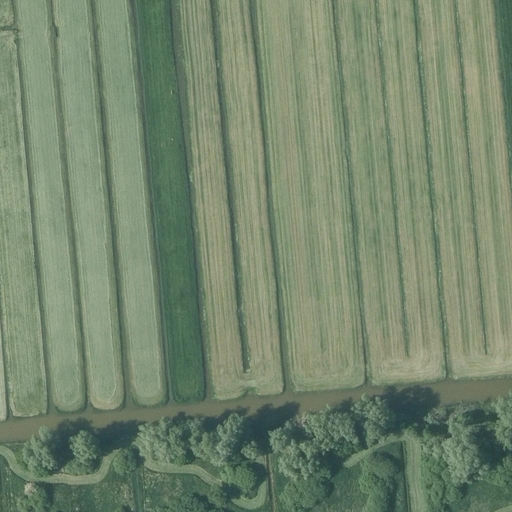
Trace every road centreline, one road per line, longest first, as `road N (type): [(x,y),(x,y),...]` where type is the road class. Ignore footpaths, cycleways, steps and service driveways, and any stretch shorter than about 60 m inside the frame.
road 1 (track): [(11,493),(27,479),(85,480),(116,442),(140,440),(142,471),(241,460),(276,437),(284,511)]
road 2 (track): [(319,511),(358,456),(380,438),(410,437),(417,511)]
